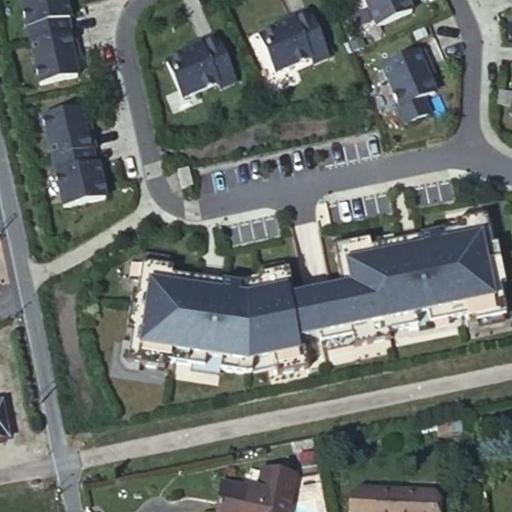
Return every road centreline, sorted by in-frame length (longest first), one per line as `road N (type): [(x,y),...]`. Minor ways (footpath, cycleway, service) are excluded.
road 1 (residential): [(63,460),(511,371)]
road 2 (residential): [(136,0),(119,35),(156,192),(169,205),(195,210),(298,186)]
road 3 (residential): [(63,460),(0,163)]
road 4 (residential): [(298,186),(467,150)]
road 5 (residential): [(467,150),(471,42),(455,0)]
